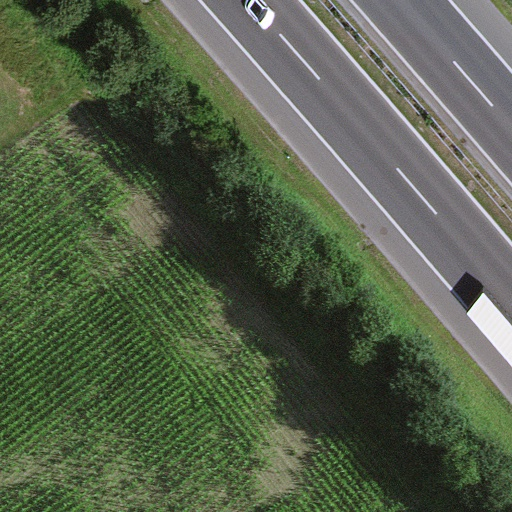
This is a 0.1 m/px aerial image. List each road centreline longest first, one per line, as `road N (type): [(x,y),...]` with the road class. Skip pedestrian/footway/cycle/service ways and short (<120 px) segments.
road 1 (motorway): [(242,0),(511,307)]
road 2 (motorway): [(511,131),(394,0)]
